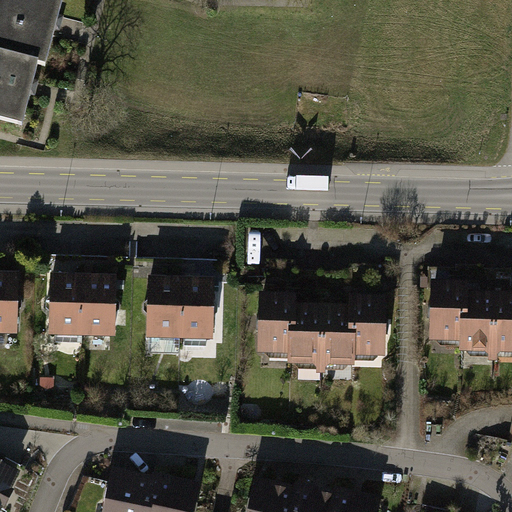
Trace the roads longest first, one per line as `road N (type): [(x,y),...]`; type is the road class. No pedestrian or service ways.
road 1 (residential): [(44,511),(68,459),(97,436),(438,466),(477,477),(511,501)]
road 2 (tertiary): [(511,190),(0,180)]
